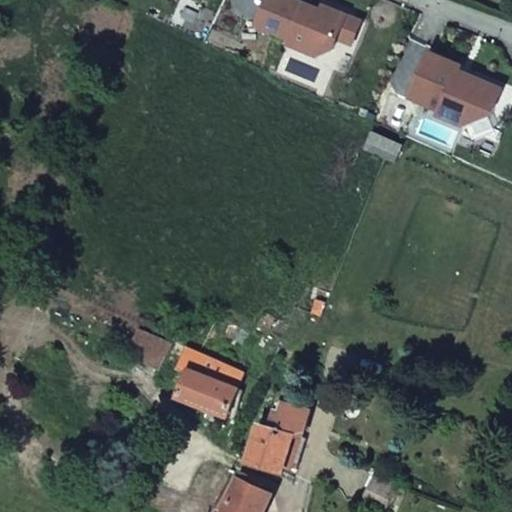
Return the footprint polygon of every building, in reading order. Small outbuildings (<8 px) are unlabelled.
[(323,11),(296,0),(269,0),(259,25),(292,40),(290,44),(319,56),(334,50),(339,38),(348,16),(325,7),(323,11)] [(362,22),(348,16),(339,38),(353,44),(362,22)] [(462,66),(431,53),(413,98),(442,110),(440,115),(465,125),(492,115),(503,90),(470,75),(467,81),(458,77),(460,71),(462,66)] [(470,75),(460,71),(458,77),(467,81),(470,75)] [(399,164),(407,148),(375,133),(367,149),(399,164)] [(172,346),(140,331),(128,354),(161,370),(172,346)] [(246,373),(188,347),(180,366),(190,371),(180,400),(208,411),(204,419),(219,426),(224,417),(229,419),(246,373)] [(251,462),(284,472),(285,472),(287,466),(297,435),(304,438),(312,412),(286,404),(283,412),(280,411),(275,428),(264,425),(251,462)] [(308,439),(304,438),(297,435),(287,466),(297,470),(308,439)] [(374,477),(362,502),(381,511),(385,511),(397,489),(374,477)] [(264,511),(271,497),(241,482),(227,511),(264,511)] [(406,493),(409,486),(402,483),(399,490),(406,493)]
